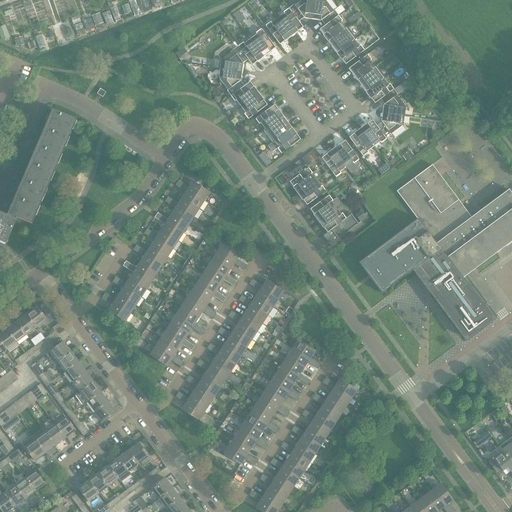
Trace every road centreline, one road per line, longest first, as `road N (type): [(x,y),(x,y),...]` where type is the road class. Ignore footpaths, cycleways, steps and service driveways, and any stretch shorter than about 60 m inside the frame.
road 1 (residential): [(496,509),(254,186)]
road 2 (residential): [(0,181),(40,84),(165,159)]
road 3 (residential): [(145,416),(166,401),(255,264)]
road 4 (residential): [(319,137),(358,109),(308,43),(270,72)]
road 5 (residential): [(222,511),(242,496),(323,369)]
road 6 (residential): [(39,272),(137,197),(165,159)]
